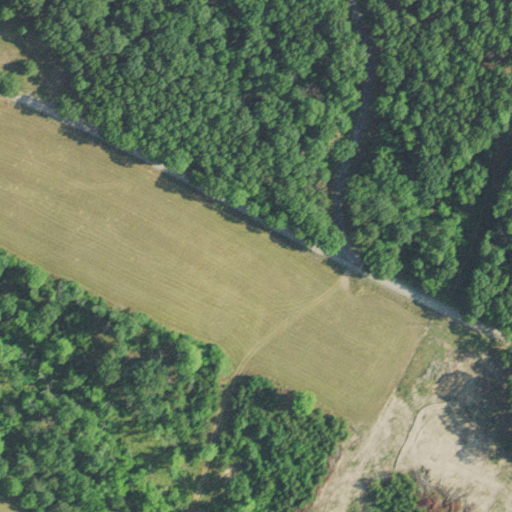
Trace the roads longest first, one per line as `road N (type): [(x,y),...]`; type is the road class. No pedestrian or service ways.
road 1 (residential): [(392,280),(114,136),(0,89)]
road 2 (residential): [(392,280),(446,175),(511,118)]
road 3 (residential): [(392,280),(511,337)]
